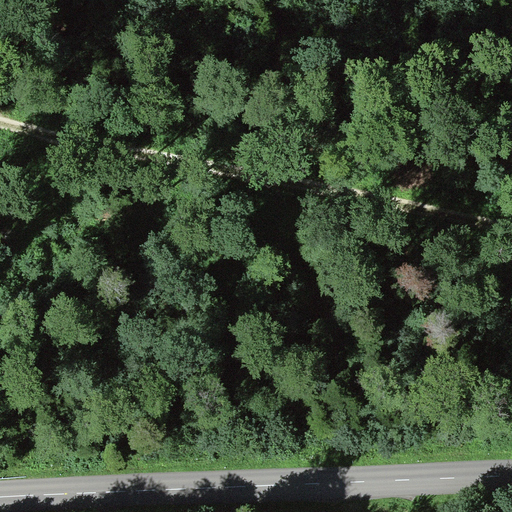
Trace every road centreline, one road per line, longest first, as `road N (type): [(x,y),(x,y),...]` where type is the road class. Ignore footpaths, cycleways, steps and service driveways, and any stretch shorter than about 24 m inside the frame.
road 1 (track): [(0,119),(511,226)]
road 2 (secondary): [(511,474),(0,497)]
